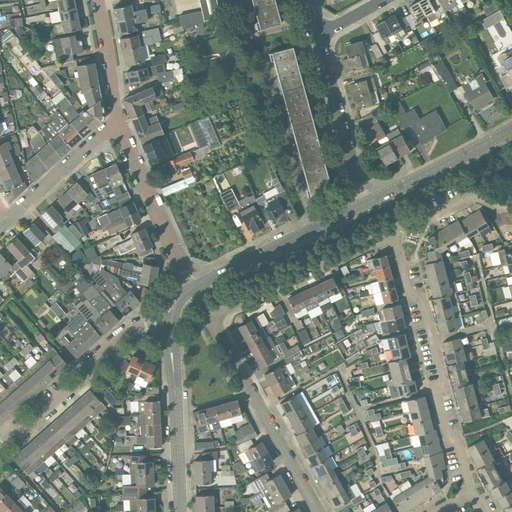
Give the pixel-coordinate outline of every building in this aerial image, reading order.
[(59,11),(75,8),(73,0),(58,0),(56,0),(59,11)] [(179,22),(182,31),(219,15),(216,0),(198,0),(201,11),(179,16),(180,22),(179,22)] [(257,30),(257,31),(281,24),(275,5),(273,0),(251,0),(259,29),(257,30)] [(445,12),(438,0),(437,0),(432,3),(429,0),(421,0),(418,2),(426,17),(427,17),(430,23),(441,17),(440,15),(445,12)] [(455,1),(456,0),(438,0),(445,12),(458,6),(455,1)] [(422,19),(426,17),(418,2),(409,7),(412,14),(405,18),(412,30),(424,24),(422,19)] [(484,10),(487,17),(499,11),(494,2),(487,5),(488,7),(484,10)] [(116,22),(146,15),(145,9),(132,12),(130,5),(113,9),(116,22)] [(61,22),(78,19),(75,8),(59,11),(61,22)] [(500,11),(493,15),(496,20),(497,22),(504,18),(503,16),(500,11)] [(27,15),(28,24),(46,23),(45,14),(27,15)] [(119,35),(137,31),(135,24),(147,21),(146,15),(116,22),(119,35)] [(412,30),(405,18),(398,22),(395,15),(385,20),(393,35),(398,32),(400,37),(412,30)] [(21,18),(9,20),(10,29),(23,27),(21,18)] [(61,22),(63,33),(80,30),(78,19),(61,22)] [(389,37),(393,35),(385,20),(375,26),(379,32),(372,36),(376,43),(382,56),(388,53),(384,46),(391,42),(389,37)] [(173,35),(182,31),(179,22),(170,25),(173,35)] [(453,29),(452,29),(453,31),(458,29),(460,28),(458,23),(452,26),(453,29)] [(49,24),(45,25),(37,27),(38,33),(46,31),(46,30),(50,29),(49,24)] [(21,28),(16,33),(19,37),(24,32),(21,28)] [(11,31),(2,39),(5,44),(15,36),(11,31)] [(59,58),(60,64),(74,61),(72,54),(83,52),(80,40),(76,41),(74,35),(52,40),(56,59),(59,58)] [(120,39),(122,51),(142,47),(141,46),(153,44),(151,36),(139,39),(138,35),(120,39)] [(362,41),(345,46),(349,58),(360,56),(366,54),(365,51),(362,41)] [(377,59),(382,56),(376,43),(370,47),(377,59)] [(122,51),(126,66),(145,61),(142,47),(122,51)] [(268,54),(271,53),(280,89),(302,83),(297,65),(292,47),(268,53),(268,54)] [(499,90),(506,86),(508,90),(511,89),(511,86),(511,85),(511,56),(509,58),(508,56),(506,54),(505,53),(504,54),(499,57),(498,57),(498,58),(498,59),(502,66),(505,65),(508,70),(502,73),(502,74),(502,75),(503,76),(501,77),(502,79),(495,83),(499,90)] [(165,54),(150,57),(151,66),(163,63),(166,63),(165,54)] [(354,77),(371,73),(369,66),(364,68),(360,56),(349,58),(343,60),(347,73),(352,71),(354,77)] [(435,83),(442,79),(434,65),(430,60),(417,67),(422,75),(428,71),(435,83)] [(224,74),(234,70),(230,61),(221,65),(224,74)] [(442,79),(446,86),(450,93),(458,88),(444,62),(434,65),(442,79)] [(83,95),(98,85),(95,63),(76,67),(81,95),(82,94),(83,95)] [(130,84),(141,82),(141,81),(149,79),(149,76),(156,74),(165,72),(163,63),(147,67),(127,72),(127,73),(125,73),(127,79),(128,78),(130,84)] [(58,64),(40,68),(54,84),(59,79),(66,78),(65,70),(60,70),(58,64)] [(165,72),(156,74),(158,82),(161,81),(170,79),(173,77),(172,70),(165,72)] [(353,97),(370,93),(377,91),(374,78),(373,78),(371,73),(354,77),(356,83),(350,85),(353,97)] [(465,92),(464,93),(467,100),(469,99),(475,109),(479,107),(481,109),(487,105),(486,103),(493,99),(485,83),(487,82),(482,73),(475,77),(474,76),(467,80),(469,82),(462,86),(465,92)] [(68,101),(72,98),(72,97),(64,87),(63,86),(64,85),(62,81),(59,79),(54,84),(61,92),(65,97),(68,101)] [(280,89),(290,125),(311,119),(302,83),(280,89)] [(34,94),(41,88),(37,84),(34,87),(31,89),(34,94)] [(137,93),(142,104),(145,103),(161,96),(157,84),(137,93)] [(93,106),(101,99),(98,85),(83,95),(86,102),(89,107),(89,108),(93,106)] [(17,99),(15,90),(15,89),(9,91),(11,101),(17,99)] [(70,123),(82,138),(92,130),(81,116),(78,113),(77,113),(75,110),(72,106),(68,101),(65,97),(61,92),(51,100),(55,105),(70,123)] [(145,103),(142,104),(137,93),(123,100),(131,120),(144,115),(143,114),(155,110),(154,106),(147,108),(145,103)] [(360,120),(373,112),(380,109),(379,104),(374,105),(370,93),(353,97),(357,110),(360,120)] [(68,101),(72,106),(77,101),(74,96),(72,97),(72,98),(68,101)] [(159,101),(160,103),(162,107),(168,105),(165,98),(159,101)] [(93,106),(89,108),(89,107),(84,111),(82,110),(78,113),(81,116),(92,130),(102,121),(103,120),(103,119),(104,117),(104,116),(101,99),(93,106)] [(72,106),(75,110),(81,106),(77,101),(72,106)] [(399,101),(391,106),(402,125),(404,129),(411,125),(418,137),(422,145),(432,140),(430,137),(434,134),(435,135),(446,129),(436,110),(419,119),(414,109),(406,114),(399,101)] [(182,102),(171,106),(174,113),(185,109),(182,102)] [(53,129),(70,149),(82,138),(70,123),(68,124),(58,111),(57,112),(56,111),(50,116),(51,117),(50,118),(52,120),(49,123),(48,123),(51,126),(54,129),(53,129)] [(387,164),(399,158),(391,144),(386,135),(378,121),(373,112),(360,120),(358,121),(362,129),(371,124),(383,146),(378,148),(377,149),(386,165),(387,164)] [(141,144),(153,139),(163,134),(156,116),(146,120),(144,115),(131,120),(134,129),(141,144)] [(221,146),(208,116),(194,122),(198,130),(200,129),(204,138),(205,139),(207,145),(209,150),(221,146)] [(300,161),(321,155),(311,119),(290,125),(300,161)] [(48,142),(47,143),(49,144),(61,157),(70,149),(53,129),(54,129),(51,126),(48,123),(49,123),(41,130),(45,134),(43,136),(48,142)] [(36,153),(34,154),(48,169),(61,157),(49,144),(47,143),(46,143),(43,139),(39,133),(32,125),(32,126),(27,129),(31,140),(29,141),(33,149),(36,153)] [(18,131),(20,140),(27,138),(25,129),(18,131)] [(398,129),(386,135),(391,144),(399,158),(411,152),(398,129)] [(163,134),(153,139),(141,144),(144,152),(150,165),(177,154),(168,132),(163,134)] [(184,146),(186,151),(197,148),(196,142),(184,146)] [(0,157),(9,153),(4,143),(0,144),(0,157)] [(210,152),(209,150),(207,145),(190,152),(173,159),(173,158),(167,161),(168,162),(164,163),(166,168),(170,167),(172,171),(180,167),(180,166),(193,161),(193,162),(205,157),(204,154),(210,152)] [(0,168),(13,163),(9,153),(0,157),(0,168)] [(34,154),(25,163),(30,185),(48,169),(34,154)] [(321,155),(300,161),(310,196),(307,197),(308,198),(331,191),(326,173),(321,155)] [(0,175),(2,180),(17,174),(13,163),(0,168),(0,175)] [(111,189),(112,189),(114,188),(124,184),(121,178),(115,164),(103,170),(111,189)] [(238,166),(230,169),(234,177),(241,173),(238,166)] [(160,189),(163,197),(197,183),(195,175),(193,176),(190,169),(181,173),(184,180),(160,189)] [(91,190),(99,200),(114,193),(112,189),(111,189),(103,170),(92,175),(97,187),(91,190)] [(271,180),(278,194),(284,191),(273,170),(269,172),(272,179),(271,180)] [(17,174),(2,180),(6,191),(11,189),(15,199),(27,188),(25,183),(22,184),(17,174)] [(89,191),(86,194),(77,183),(67,192),(77,203),(84,198),(90,204),(96,198),(89,191)] [(228,213),(237,208),(240,207),(238,202),(231,188),(230,189),(227,191),(226,191),(219,194),(228,213)] [(116,191),(121,202),(130,198),(127,192),(120,195),(119,190),(116,191)] [(72,209),(77,203),(67,192),(57,201),(66,210),(62,214),(68,220),(72,216),(72,215),(75,212),(72,209)] [(177,200),(182,210),(200,202),(194,192),(177,200)] [(249,197),(247,205),(238,210),(248,230),(251,228),(253,232),(263,226),(257,214),(261,212),(261,211),(255,199),(253,195),(249,197)] [(263,195),(255,199),(261,211),(265,209),(270,220),(273,221),(277,219),(277,216),(284,212),(275,195),(265,199),(263,195)] [(110,205),(107,199),(101,202),(104,208),(110,205)] [(205,212),(200,202),(182,210),(187,221),(205,212)] [(104,209),(101,203),(94,206),(98,212),(104,209)] [(113,221),(136,211),(132,203),(118,209),(104,215),(106,221),(103,222),(105,226),(106,225),(107,226),(114,222),(113,221)] [(60,221),(62,219),(51,207),(41,215),(52,227),(56,231),(63,224),(60,221)] [(469,216),(479,232),(489,226),(480,210),(471,216),(470,216),(469,216)] [(107,230),(109,234),(140,220),(136,211),(113,221),(114,222),(107,226),(106,225),(105,226),(101,227),(103,232),(107,230)] [(460,223),(468,236),(469,238),(479,232),(469,216),(468,217),(468,218),(460,223)] [(82,235),(83,236),(88,234),(83,222),(82,220),(76,223),(81,234),(82,235)] [(458,243),(468,236),(460,223),(458,221),(450,226),(449,226),(448,226),(458,243)] [(197,241),(215,233),(215,232),(214,232),(209,222),(192,231),(197,241)] [(37,253),(39,255),(55,240),(51,237),(46,230),(42,234),(32,223),(23,232),(39,251),(37,253)] [(82,235),(81,234),(72,225),(68,228),(65,225),(51,237),(55,240),(59,246),(68,254),(80,243),(78,239),(82,235)] [(448,249),(458,243),(448,226),(447,227),(447,228),(438,233),(448,249)] [(125,248),(147,238),(144,229),(130,235),(131,239),(130,239),(130,240),(113,248),(114,252),(121,249),(125,248)] [(215,233),(197,241),(202,252),(204,251),(205,253),(212,249),(211,247),(220,243),(215,233)] [(425,265),(444,260),(442,253),(448,249),(438,233),(428,239),(431,244),(426,247),(429,259),(424,261),(425,265)] [(119,234),(109,239),(111,245),(122,240),(119,234)] [(487,245),(489,251),(494,250),(493,247),(501,245),(501,247),(505,246),(501,237),(497,239),(498,242),(487,245)] [(23,265),(33,256),(16,238),(6,247),(23,265)] [(153,252),(151,247),(151,246),(147,238),(125,248),(121,249),(122,254),(135,248),(138,253),(139,258),(143,257),(145,257),(153,252)] [(508,265),(511,263),(511,245),(504,247),(504,249),(498,251),(502,266),(508,264),(508,265)] [(100,264),(102,260),(101,255),(98,257),(95,250),(93,247),(84,251),(88,261),(100,264)] [(496,251),(490,253),(492,265),(498,264),(496,251)] [(15,272),(9,266),(0,255),(0,276),(0,277),(1,276),(5,281),(11,275),(11,276),(15,272),(24,282),(25,281),(29,278),(29,277),(20,267),(15,272)] [(374,271),(388,267),(385,255),(371,259),(366,260),(369,271),(374,269),(374,271)] [(117,268),(119,268),(156,277),(158,267),(153,266),(155,259),(145,257),(143,257),(142,264),(142,267),(133,265),(133,263),(124,261),(124,264),(113,261),(106,260),(102,260),(100,264),(111,267),(117,268)] [(79,270),(85,265),(79,258),(73,263),(79,270)] [(428,276),(447,271),(444,260),(425,265),(428,274),(428,275),(428,276)] [(22,268),(31,278),(34,275),(25,265),(22,268)] [(377,282),(391,278),(388,267),(374,271),(377,282)] [(60,281),(48,268),(44,272),(56,285),(60,281)] [(99,272),(116,290),(132,309),(139,302),(129,291),(126,293),(120,287),(121,284),(117,281),(118,278),(100,268),(99,272)] [(117,275),(139,279),(139,283),(154,286),(156,277),(119,268),(117,275)] [(450,283),(449,282),(447,271),(428,276),(428,278),(429,278),(431,287),(450,283)] [(116,290),(99,272),(93,277),(101,287),(97,290),(100,293),(112,308),(113,307),(116,305),(125,315),(132,309),(116,290)] [(33,283),(29,278),(25,281),(26,282),(25,283),(28,287),(33,283)] [(334,295),(339,293),(332,278),(320,283),(328,298),(334,295)] [(380,293),(394,289),(391,278),(377,282),(370,283),(373,295),(380,293)] [(69,279),(58,288),(63,295),(74,285),(69,279)] [(434,299),(456,293),(458,293),(455,281),(449,282),(450,283),(431,287),(434,297),(433,298),(434,299)] [(329,301),(328,298),(320,283),(309,288),(318,306),(319,306),(329,301)] [(149,292),(144,288),(137,295),(142,299),(149,292)] [(298,294),(307,311),(308,311),(318,306),(309,288),(298,294)] [(31,294),(35,299),(40,295),(36,289),(31,294)] [(394,289),(380,293),(383,304),(397,300),(394,289)] [(88,301),(111,327),(118,321),(117,320),(120,317),(113,307),(112,308),(100,293),(99,292),(88,301)] [(434,310),(434,311),(453,306),(460,304),(459,298),(457,298),(456,293),(434,299),(432,299),(435,309),(434,310)] [(287,299),(297,319),(309,313),(308,311),(307,311),(298,294),(287,299)] [(101,337),(103,334),(111,327),(88,301),(86,304),(83,301),(75,307),(83,317),(85,319),(87,321),(101,337)] [(275,319),(282,316),(285,315),(279,304),(273,307),(275,311),(272,313),(275,319)] [(386,320),(402,316),(398,304),(382,309),(377,314),(380,322),(386,320)] [(47,309),(45,306),(33,316),(43,328),(46,325),(39,316),(47,309)] [(435,313),(438,322),(456,318),(462,316),(461,311),(455,313),(453,306),(434,311),(435,312),(435,313)] [(373,309),(361,312),(361,314),(362,318),(374,315),(373,309)] [(506,316),(504,309),(495,312),(497,318),(506,316)] [(488,318),(486,310),(479,312),(480,313),(474,314),(477,325),(483,323),(488,318)] [(282,316),(275,319),(272,321),(278,332),(288,326),(282,316)] [(378,334),(388,333),(405,328),(402,316),(386,320),(380,322),(374,324),(376,328),(376,329),(377,329),(378,334)] [(243,337),(256,330),(262,327),(257,317),(238,327),(243,337)] [(311,319),(315,327),(319,325),(315,317),(311,319)] [(341,326),(337,318),(333,320),(332,327),(335,331),(341,326)] [(438,324),(441,334),(459,329),(456,318),(438,322),(437,322),(438,324)] [(74,338),(75,337),(86,350),(101,337),(87,321),(72,335),(74,338)] [(374,323),(365,325),(366,326),(355,332),(357,336),(367,330),(367,331),(376,328),(374,324),(374,323)] [(297,333),(303,345),(310,342),(305,329),(297,333)] [(243,337),(249,347),(262,340),(256,330),(243,337)] [(44,339),(40,334),(35,339),(39,343),(44,339)] [(375,334),(363,342),(366,348),(379,340),(375,334)] [(389,350),(407,346),(404,334),(386,338),(389,350)] [(275,340),(277,345),(285,340),(283,336),(275,340)] [(74,338),(65,346),(76,359),(86,350),(75,337),(74,338)] [(446,354),(464,349),(461,338),(443,343),(446,353),(445,353),(446,354)] [(254,358),(267,350),(262,340),(249,347),(254,358)] [(347,350),(343,342),(343,341),(338,344),(342,350),(343,352),(347,350)] [(511,350),(511,345),(511,343),(502,345),(503,352),(511,350)] [(24,348),(28,353),(33,349),(29,344),(24,348)] [(283,353),(286,358),(292,355),(299,351),(300,350),(298,346),(283,353)] [(392,362),(405,358),(410,357),(407,346),(389,350),(392,361),(392,362)] [(28,353),(24,348),(20,352),(23,357),(28,353)] [(44,355),(60,372),(68,365),(52,348),(44,355)] [(447,356),(449,365),(449,366),(464,362),(465,362),(467,361),(464,349),(446,354),(446,356),(447,356)] [(260,368),(273,361),(267,350),(254,358),(260,368)] [(286,358),(283,360),(286,365),(295,361),(302,357),(299,351),(292,355),(286,358)] [(37,361),(52,379),(60,372),(44,355),(37,361)] [(9,361),(13,366),(18,362),(14,357),(9,361)] [(132,357),(129,364),(125,361),(115,372),(122,378),(127,372),(137,377),(143,362),(132,357)] [(405,358),(392,362),(392,361),(387,362),(390,374),(408,370),(405,358)] [(13,366),(9,361),(4,366),(8,370),(13,366)] [(29,368),(44,386),(52,379),(37,361),(29,368)] [(143,362),(137,377),(148,381),(155,367),(143,362)] [(449,377),(449,378),(467,373),(465,362),(464,362),(449,366),(449,365),(447,366),(449,376),(449,377)] [(292,367),(295,373),(303,368),(303,367),(300,363),(292,367)] [(303,368),(295,373),(297,377),(305,372),(309,370),(307,365),(303,367),(303,368)] [(279,367),(264,375),(270,387),(285,378),(290,376),(285,366),(279,367)] [(29,368),(21,375),(37,393),(44,386),(29,368)] [(395,385),(411,381),(408,370),(390,374),(392,380),(385,382),(387,387),(393,386),(395,385)] [(454,389),(470,384),(467,373),(449,378),(450,379),(453,389),(455,389),(454,389)] [(13,382),(29,400),(37,393),(21,375),(13,382)] [(276,397),(291,388),(285,378),(270,387),(276,397)] [(411,381),(395,385),(398,397),(416,392),(414,382),(414,380),(411,381)] [(6,389),(21,406),(29,400),(13,382),(6,389)] [(455,390),(458,400),(476,395),(472,383),(470,384),(454,389),(455,389),(455,390)] [(336,386),(331,389),(334,394),(339,390),(336,386)] [(101,393),(111,405),(118,401),(107,388),(101,393)] [(0,393),(0,397),(13,413),(21,406),(6,389),(0,393)] [(97,414),(105,408),(90,390),(82,397),(97,414)] [(144,413),(159,412),(159,401),(158,395),(145,395),(134,396),(134,398),(134,402),(137,402),(138,414),(144,413)] [(280,404),(285,414),(302,404),(296,395),(280,404)] [(460,412),(478,407),(476,395),(458,400),(461,410),(460,410),(460,412)] [(409,412),(427,408),(424,396),(406,401),(409,412)] [(0,413),(6,420),(13,413),(0,397),(0,413)] [(90,421),(97,414),(82,397),(74,404),(90,421)] [(230,417),(231,417),(241,414),(237,400),(226,403),(230,417)] [(219,420),(230,417),(226,403),(215,407),(219,420)] [(82,428),(90,421),(74,404),(67,411),(82,428)] [(285,414),(291,424),(307,414),(302,404),(285,414)] [(221,428),(219,420),(215,407),(204,410),(210,431),(221,428)] [(478,407),(460,412),(461,413),(464,423),(482,419),(478,407)] [(412,424),(430,419),(427,408),(409,412),(412,424)] [(374,414),(373,409),(367,411),(370,422),(381,419),(380,413),(374,414)] [(198,435),(210,431),(204,410),(192,413),(198,435)] [(74,435),(82,428),(67,411),(59,417),(74,435)] [(145,425),(160,424),(159,412),(144,413),(145,425)] [(297,435),(312,427),(314,426),(307,414),(291,424),(296,433),(296,434),(297,435)] [(119,416),(121,425),(130,425),(130,416),(119,416)] [(66,442),(74,435),(59,417),(51,424),(66,442)] [(110,418),(105,422),(109,427),(114,422),(110,418)] [(412,424),(415,435),(417,435),(433,431),(433,430),(433,429),(432,429),(430,419),(412,424)] [(347,428),(350,432),(356,429),(359,427),(357,422),(347,428)] [(250,423),(239,428),(243,436),(243,437),(254,432),(250,423)] [(59,449),(66,442),(51,424),(43,431),(59,449)] [(141,436),(160,435),(160,424),(145,425),(140,425),(141,436)] [(295,436),(301,447),(317,437),(312,427),(297,435),(295,436)] [(100,433),(104,437),(109,433),(105,428),(100,433)] [(231,439),(236,437),(233,428),(228,430),(231,439)] [(417,435),(420,446),(438,442),(435,430),(433,430),(433,431),(417,435)] [(51,455),(59,449),(43,431),(36,438),(51,455)] [(236,445),(250,440),(257,436),(254,432),(248,434),(243,437),(243,436),(234,440),(236,445)] [(104,438),(104,437),(100,433),(95,437),(99,442),(104,438)] [(146,443),(146,448),(161,447),(160,435),(141,436),(137,436),(137,444),(146,443)] [(307,457),(323,448),(317,437),(301,447),(307,457)] [(56,461),(51,455),(36,438),(28,445),(43,462),(44,462),(49,467),(56,461)] [(241,453),(243,452),(249,462),(266,452),(260,442),(254,446),(250,440),(236,445),(241,453)] [(489,450),(488,449),(483,440),(467,448),(472,457),(472,458),(473,459),(489,450)] [(84,446),(89,450),(93,446),(89,441),(84,446)] [(423,458),(441,453),(438,442),(420,446),(423,458)] [(214,449),(215,449),(213,443),(212,443),(194,444),(194,452),(214,449)] [(36,469),(43,462),(28,445),(20,452),(36,469)] [(84,454),(89,450),(84,446),(80,450),(84,454)] [(312,467),(327,459),(329,458),(323,448),(307,457),(311,465),(311,466),(312,467)] [(473,460),(474,460),(479,469),(493,462),(495,461),(489,450),(473,459),(473,460)] [(195,473),(210,472),(216,472),(215,460),(217,460),(217,451),(201,453),(201,461),(194,461),(195,473)] [(28,476),(36,469),(20,452),(12,458),(28,476)] [(263,468),(264,468),(264,467),(272,463),(266,452),(249,462),(254,472),(258,469),(258,470),(263,468)] [(426,469),(444,465),(441,453),(423,458),(426,469)] [(69,460),(73,464),(78,461),(78,460),(74,455),(69,460)] [(135,474),(152,474),(152,461),(150,461),(150,455),(129,456),(129,463),(130,463),(130,474),(135,474)] [(397,464),(395,458),(392,459),(386,460),(384,455),(378,457),(383,467),(384,467),(394,465),(397,464)] [(310,468),(316,479),(332,470),(337,467),(331,457),(329,458),(327,459),(312,467),(310,468)] [(69,469),(73,464),(69,460),(65,464),(69,469)] [(231,465),(233,471),(235,469),(243,465),(241,460),(231,465)] [(481,480),(482,481),(498,472),(493,462),(479,469),(476,470),(481,479),(481,480)] [(243,465),(235,469),(238,474),(245,470),(243,465)] [(421,480),(431,496),(441,490),(438,485),(443,482),(440,470),(445,469),(444,465),(426,469),(428,476),(421,480)] [(368,476),(374,473),(371,468),(366,471),(368,476)] [(54,473),(58,478),(62,474),(59,469),(54,473)] [(316,479),(322,489),(338,480),(332,470),(316,479)] [(204,485),(206,485),(206,484),(211,484),(210,472),(195,473),(195,484),(204,484),(204,485)] [(489,491),(489,490),(504,483),(504,482),(498,472),(482,481),(482,482),(483,482),(488,492),(489,491)] [(61,482),(58,478),(54,473),(49,477),(57,486),(61,482)] [(269,494),(284,486),(278,474),(271,479),(270,478),(269,479),(266,473),(253,481),(253,482),(259,492),(249,497),(251,503),(269,493),(269,494)] [(145,492),(144,487),(153,486),(152,474),(135,474),(122,475),(122,480),(122,487),(122,493),(145,492)] [(15,487),(22,480),(18,477),(11,483),(15,487)] [(22,480),(15,487),(18,491),(25,484),(22,480)] [(46,480),(41,485),(45,489),(50,485),(46,480)] [(328,499),(344,490),(338,480),(322,489),(328,499)] [(411,487),(421,503),(431,496),(421,480),(411,487)] [(491,492),(495,501),(497,500),(511,492),(511,491),(506,481),(504,482),(504,483),(489,490),(489,491),(490,492),(491,492)] [(268,511),(275,511),(287,506),(284,500),(290,496),(284,486),(269,494),(275,504),(267,509),(268,511)] [(333,510),(350,501),(350,500),(351,500),(355,497),(349,487),(344,490),(328,499),(333,510)] [(401,493),(411,509),(421,503),(411,487),(402,493),(401,493)] [(511,491),(511,492),(497,500),(498,501),(503,510),(511,505),(511,491)] [(130,511),(154,510),(153,498),(145,498),(145,492),(122,493),(122,500),(129,500),(130,511)] [(401,493),(391,499),(395,507),(398,511),(405,511),(411,509),(401,493)] [(21,494),(13,502),(20,510),(29,502),(21,494)] [(0,500),(0,509),(2,511),(4,511),(14,503),(6,495),(0,500)] [(196,508),(213,508),(213,495),(207,495),(205,495),(205,496),(196,496),(196,508)] [(37,497),(30,504),(34,507),(41,501),(37,497)] [(263,503),(260,499),(259,499),(252,503),(254,508),(263,503)] [(4,511),(20,511),(21,511),(14,503),(4,511)] [(376,509),(377,511),(391,511),(386,503),(376,509)]
